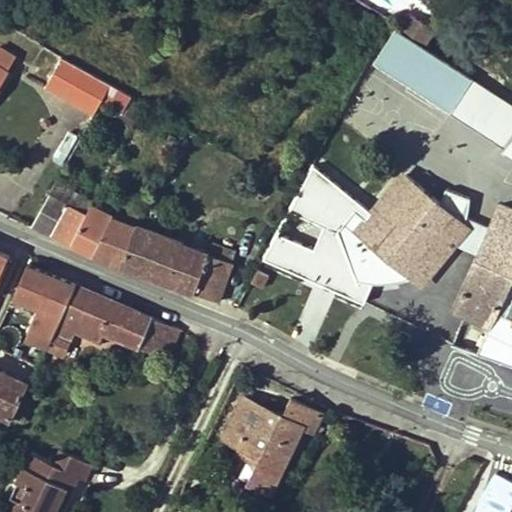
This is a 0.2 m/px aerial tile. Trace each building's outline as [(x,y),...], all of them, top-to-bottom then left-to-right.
[(427,43),(436,29),(410,13),(402,27),(427,43)] [(472,78),(396,28),(375,61),(451,111),(472,78)] [(228,41),(232,34),(226,30),(221,37),(228,41)] [(0,85),(9,71),(7,70),(15,57),(0,47),(0,85)] [(96,112),(111,84),(62,56),(47,84),(96,112)] [(161,80),(166,76),(162,71),(157,75),(161,80)] [(511,135),(511,103),(472,78),(451,111),(505,146),(511,135)] [(145,103),(125,92),(122,98),(141,110),(145,103)] [(132,126),(140,111),(127,103),(118,118),(132,126)] [(511,156),(511,135),(505,146),(502,150),(511,156)] [(398,184),(407,174),(404,171),(395,182),(398,184)] [(511,207),(501,203),(491,225),(489,230),(466,220),(467,217),(468,215),(468,214),(469,212),(469,211),(469,208),(470,206),(470,203),(470,201),(471,198),(471,197),(446,188),(441,202),(407,174),(398,184),(395,182),(366,217),(355,209),(338,229),(343,242),(347,241),(351,250),(346,252),(359,283),(360,283),(359,280),(360,281),(362,281),(364,281),(367,281),(370,282),(372,282),(375,282),(378,282),(380,282),(385,282),(390,282),(396,281),(401,280),(404,279),(407,279),(412,277),(417,275),(420,274),(424,272),(427,270),(430,268),(433,266),(436,263),(439,261),(441,259),(444,257),(446,254),(449,252),(451,249),(453,247),(454,245),(455,244),(458,240),(482,246),(479,254),(468,277),(454,309),(490,324),(477,352),(511,364),(511,207)] [(73,195),(55,184),(50,193),(68,204),(73,195)] [(91,206),(94,200),(75,192),(73,195),(68,204),(87,213),(91,206)] [(72,244),(86,216),(87,213),(68,204),(51,235),(71,244),(72,244)] [(107,227),(112,216),(91,206),(87,213),(86,216),(107,227)] [(141,213),(132,210),(125,221),(137,225),(138,223),(136,222),(138,217),(141,213)] [(491,225),(468,215),(467,217),(466,220),(489,230),(491,225)] [(123,264),(137,225),(125,221),(112,216),(107,227),(86,216),(72,244),(94,253),(123,264)] [(219,300),(232,261),(210,253),(182,242),(185,235),(180,233),(178,238),(138,223),(137,225),(123,264),(219,300)] [(482,246),(458,240),(455,244),(479,254),(482,246)] [(232,261),(236,250),(213,242),(210,253),(232,261)] [(0,280),(11,256),(0,251),(0,280)] [(48,347),(76,283),(28,264),(14,296),(39,307),(27,338),(48,347)] [(263,286),(269,275),(258,269),(252,280),(263,286)] [(76,283),(48,347),(65,354),(76,328),(103,340),(107,331),(167,357),(180,327),(153,316),(76,283)] [(29,383),(0,369),(0,412),(12,419),(29,383)] [(283,415),(245,396),(225,438),(240,445),(235,454),(248,460),(240,475),(278,493),(286,477),(280,474),(303,425),(314,429),(322,412),(291,397),(283,415)] [(53,511),(66,486),(72,488),(79,474),(85,477),(92,462),(63,448),(55,463),(32,451),(11,496),(19,500),(13,511),(53,511)] [(60,511),(72,488),(66,486),(53,511),(60,511)]
